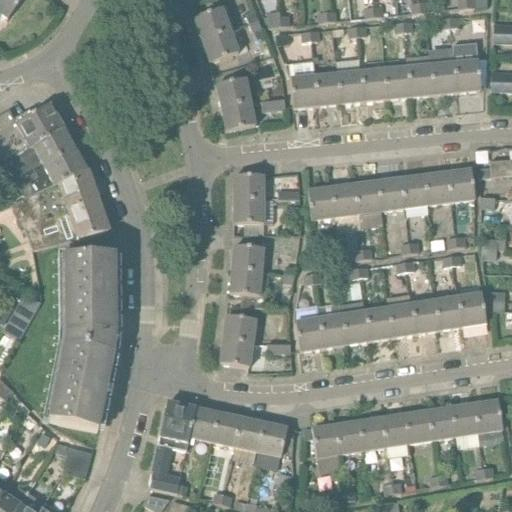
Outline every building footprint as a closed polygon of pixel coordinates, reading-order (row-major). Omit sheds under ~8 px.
[(0,0),(0,18),(7,24),(24,0),(0,0)] [(467,12),(487,10),(486,0),(465,0),(466,2),(467,12)] [(457,13),(467,12),(466,2),(456,3),(457,13)] [(420,17),(429,16),(428,6),(419,7),(420,17)] [(411,18),(420,17),(419,7),(410,8),(411,18)] [(374,22),(382,21),(381,11),(373,12),(374,22)] [(202,45),(231,34),(223,12),(194,22),(202,45)] [(361,23),(374,22),(373,12),(364,13),(364,15),(360,16),(361,23)] [(248,28),(257,24),(254,16),(245,20),(248,28)] [(268,32),(280,31),(279,21),(279,16),(267,17),(268,32)] [(327,26),(335,25),(334,16),(326,17),(327,26)] [(319,27),(327,26),(326,17),(318,17),(319,27)] [(280,31),(289,30),(288,20),(279,21),(280,31)] [(450,32),(459,31),(458,21),(449,22),(450,32)] [(441,33),(450,32),(449,22),(440,23),(441,33)] [(252,36),(261,33),(257,24),(248,28),(252,36)] [(403,37),(412,36),(411,26),(402,27),(403,37)] [(394,37),(403,37),(402,27),(394,27),(394,37)] [(493,38),(511,38),(511,28),(493,28),(493,38)] [(365,30),(356,31),(357,41),(366,40),(365,30)] [(348,42),(357,41),(356,31),(347,32),(348,42)] [(202,45),(210,67),(239,57),(231,34),(202,45)] [(310,46),(319,45),(318,35),(309,36),(310,46)] [(302,47),(310,46),(309,36),(300,37),(302,47)] [(492,47),(511,47),(511,38),(493,38),(492,47)] [(480,95),(480,92),(484,91),(485,67),(477,67),(475,47),(452,49),(454,67),(457,97),(480,95)] [(410,101),(433,99),(430,70),(429,61),(406,63),(410,101)] [(293,83),(316,79),(313,63),(290,67),(293,83)] [(386,104),(410,101),(406,63),(383,66),(386,104)] [(386,104),(383,66),(382,64),(359,66),(360,76),(363,106),(386,104)] [(433,99),(457,97),(454,67),(430,70),(433,99)] [(340,108),(363,106),(360,76),(337,79),(340,108)] [(490,86),(511,86),(511,77),(491,77),(490,86)] [(316,111),(340,108),(337,79),(313,81),(316,111)] [(293,113),(316,111),(313,81),(290,83),(293,113)] [(221,113),(250,106),(245,83),(216,89),(221,113)] [(490,95),(511,96),(511,86),(490,86),(490,95)] [(272,105),(273,115),(285,114),(284,104),(272,105)] [(262,116),(273,115),(272,105),(261,106),(262,116)] [(226,136),(255,130),(250,106),(221,113),(226,136)] [(0,160),(4,168),(64,134),(63,133),(63,134),(49,109),(32,119),(29,115),(14,123),(9,114),(0,119),(0,160)] [(24,203),(87,175),(64,134),(4,168),(24,203)] [(511,179),(511,164),(490,165),(491,171),(492,181),(504,180),(511,179)] [(492,181),(491,171),(476,173),(478,183),(492,181)] [(447,177),(451,206),(474,203),(470,174),(447,177)] [(32,255),(108,236),(99,211),(87,175),(24,203),(10,208),(20,236),(25,234),(32,255)] [(427,209),(451,206),(447,177),(424,180),(427,209)] [(234,204),(263,204),(263,180),(234,180),(234,204)] [(404,212),(427,209),(424,180),(400,183),(404,212)] [(381,215),(404,212),(400,183),(377,186),(381,215)] [(357,218),(381,215),(377,186),(354,189),(357,218)] [(334,221),(357,218),(354,189),(330,192),(334,221)] [(311,224),(334,221),(330,192),(307,195),(311,224)] [(277,204),(288,204),(288,195),(277,195),(277,204)] [(288,195),(288,204),(299,204),(299,195),(298,195),(288,195)] [(479,213),(494,213),(495,203),(479,202),(479,213)] [(234,204),(234,228),(263,228),(263,204),(234,204)] [(457,252),(465,251),(464,241),(456,242),(457,252)] [(447,253),(457,252),(456,242),(446,243),(447,253)] [(481,253),(496,254),(496,243),(481,243),(481,253)] [(411,258),(421,256),(420,246),(409,247),(411,258)] [(401,259),(411,258),(409,247),(399,249),(401,259)] [(231,274),(261,276),(263,253),(233,250),(231,274)] [(363,264),(372,263),(371,253),(361,254),(363,264)] [(481,264),(496,264),(496,254),(481,253),(481,264)] [(354,265),(363,264),(361,254),(353,255),(354,265)] [(112,359),(114,338),(113,260),(63,260),(64,339),(63,349),(48,425),(97,435),(112,359)] [(306,271),(315,270),(314,260),(305,261),(306,271)] [(452,271),(460,270),(459,260),(450,261),(452,271)] [(443,272),(452,271),(450,261),(442,262),(443,272)] [(405,277),(414,275),(412,265),(404,266),(405,277)] [(396,278),(405,277),(404,266),(395,268),(396,278)] [(285,269),(284,278),(293,279),(295,271),(285,269)] [(359,282),(368,281),(366,271),(358,272),(359,282)] [(350,284),(359,282),(358,272),(349,274),(350,284)] [(240,310),(263,312),(264,301),(259,300),(261,276),(231,274),(229,298),(241,299),(240,310)] [(313,288),(321,287),(320,277),(311,278),(313,288)] [(293,279),(284,278),(282,287),(292,289),(293,279)] [(304,290),(313,288),(311,278),(302,280),(304,290)] [(489,305),(504,306),(505,296),(490,295),(489,305)] [(457,302),(462,331),(485,327),(481,298),(457,302)] [(6,332),(22,341),(39,310),(23,301),(6,332)] [(439,335),(462,331),(457,302),(434,305),(439,335)] [(415,338),(439,335),(434,305),(410,309),(415,338)] [(489,315),(504,316),(504,306),(489,305),(489,315)] [(392,342),(415,338),(410,309),(387,312),(392,342)] [(369,345),(392,342),(387,312),(384,313),(364,316),(369,345)] [(346,349),(369,345),(364,316),(341,320),(346,349)] [(222,344),(252,348),(255,324),(226,320),(222,344)] [(322,353),(346,349),(341,320),(318,323),(322,353)] [(299,356),(322,353),(318,323),(294,327),(299,356)] [(219,368),(248,372),(252,348),(222,344),(219,368)] [(277,349),(266,349),(266,357),(278,357),(277,349)] [(277,349),(278,357),(290,358),(290,349),(277,349)] [(0,384),(0,402),(8,407),(14,397),(0,384)] [(478,438),(502,434),(497,405),(474,409),(478,438)] [(167,406),(157,450),(172,453),(186,456),(189,443),(195,412),(167,406)] [(455,441),(478,438),(474,409),(451,412),(455,441)] [(195,412),(189,443),(213,448),(220,418),(195,412)] [(432,445),(455,441),(451,412),(427,416),(432,445)] [(409,448),(432,445),(427,416),(404,419),(409,448)] [(220,418),(213,448),(238,453),(245,423),(220,418)] [(407,449),(409,448),(404,419),(381,423),(385,452),(386,452),(407,449)] [(238,453),(235,465),(259,470),(262,459),(263,459),(270,429),(245,423),(238,453)] [(362,455),(385,452),(381,423),(358,426),(362,455)] [(339,459),(362,455),(358,426),(334,430),(339,459)] [(263,459),(261,471),(278,474),(280,463),(285,442),(293,443),(295,434),(270,429),(263,459)] [(340,469),(339,459),(334,430),(303,435),(305,444),(313,443),(316,463),(328,461),(330,470),(340,469)] [(148,492),(176,498),(178,489),(179,481),(166,478),(172,453),(157,450),(148,492)] [(65,464),(88,471),(91,457),(68,451),(65,464)] [(61,477),(84,483),(88,471),(65,464),(61,477)] [(492,472),(483,473),(485,483),(494,481),(492,472)] [(476,484),(485,483),(483,473),(475,475),(476,484)] [(279,478),(275,493),(287,496),(291,480),(279,478)] [(437,481),(438,490),(447,489),(446,479),(437,481)] [(430,492),(438,490),(437,481),(428,482),(430,492)] [(0,503),(4,498),(9,488),(0,482),(0,503)] [(391,488),(393,498),(401,496),(400,486),(391,488)] [(384,499),(393,498),(391,488),(382,490),(384,499)] [(178,489),(176,498),(185,500),(187,491),(178,489)] [(0,511),(18,511),(27,499),(17,493),(17,492),(11,502),(4,498),(0,503),(0,511)] [(355,504),(354,494),(344,496),(346,506),(355,504)] [(212,506),(221,508),(223,499),(215,497),(212,506)] [(41,511),(43,509),(27,499),(18,511),(41,511)] [(142,508),(149,511),(163,511),(169,504),(147,499),(142,508)] [(232,501),(223,499),(221,508),(229,510),(232,501)]
